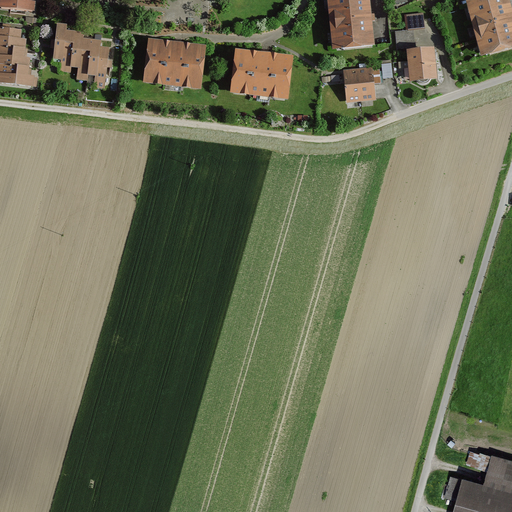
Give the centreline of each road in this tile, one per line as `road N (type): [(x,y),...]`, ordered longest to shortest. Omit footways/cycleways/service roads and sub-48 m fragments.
road 1 (track): [(392,118),(329,139),(0,102)]
road 2 (residential): [(413,511),(511,172)]
